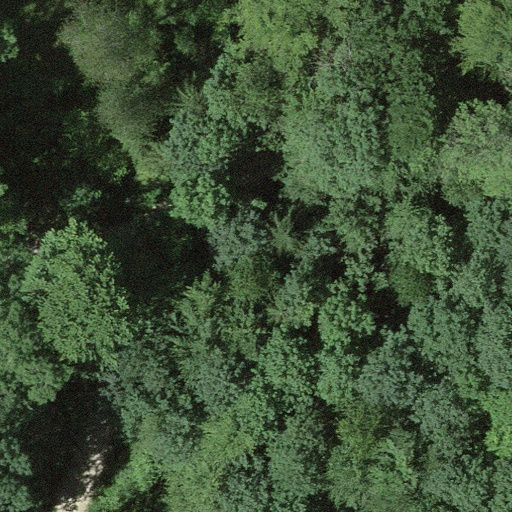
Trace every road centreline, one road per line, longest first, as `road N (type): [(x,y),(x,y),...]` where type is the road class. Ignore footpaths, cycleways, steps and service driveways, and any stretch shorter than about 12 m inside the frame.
road 1 (track): [(420,0),(340,111),(55,235)]
road 2 (track): [(55,235),(97,328),(101,420),(59,511)]
